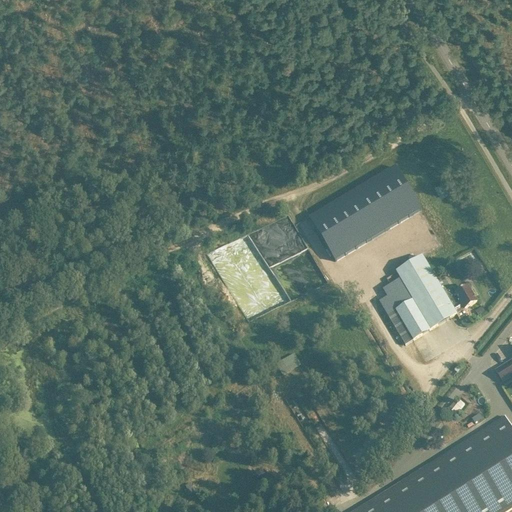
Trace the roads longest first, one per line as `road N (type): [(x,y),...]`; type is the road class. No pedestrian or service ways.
road 1 (track): [(0,340),(179,247),(325,186),(460,107)]
road 2 (secondary): [(511,163),(413,0)]
